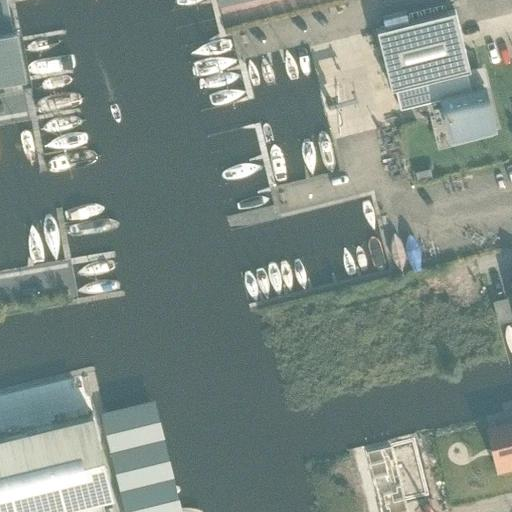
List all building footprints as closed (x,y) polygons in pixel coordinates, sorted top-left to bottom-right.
[(0,0),(0,75),(20,72),(6,0),(0,0)] [(469,69),(454,9),(375,29),(390,89),(394,88),(399,108),(440,97),(448,128),(491,117),(483,86),(469,89),(465,70),(469,69)] [(425,285),(326,310),(331,331),(332,330),(332,329),(348,325),(354,348),(337,352),(337,351),(336,351),(344,385),(370,378),(358,330),(404,318),(409,338),(435,331),(435,332),(437,331),(425,285)] [(505,297),(492,301),(497,322),(511,319),(505,297)] [(0,511),(103,511),(99,495),(110,492),(91,414),(0,436),(0,511)] [(511,424),(503,426),(511,462),(511,424)] [(421,511),(405,445),(358,457),(371,511),(421,511)]
